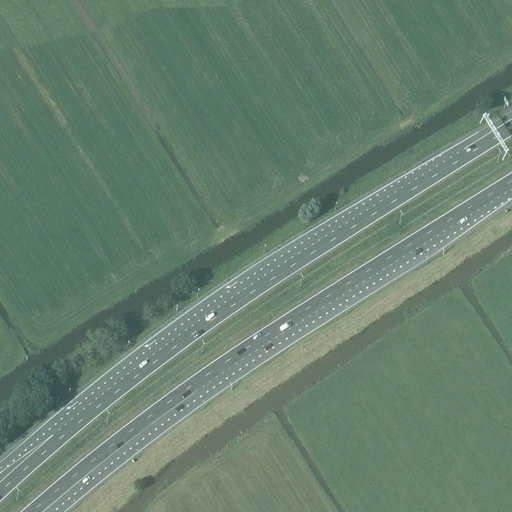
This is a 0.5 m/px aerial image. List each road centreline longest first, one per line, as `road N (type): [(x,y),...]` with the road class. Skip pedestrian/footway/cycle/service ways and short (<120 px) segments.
road 1 (motorway): [(511,126),(160,356),(10,477)]
road 2 (motorway): [(36,511),(167,406),(511,185)]
